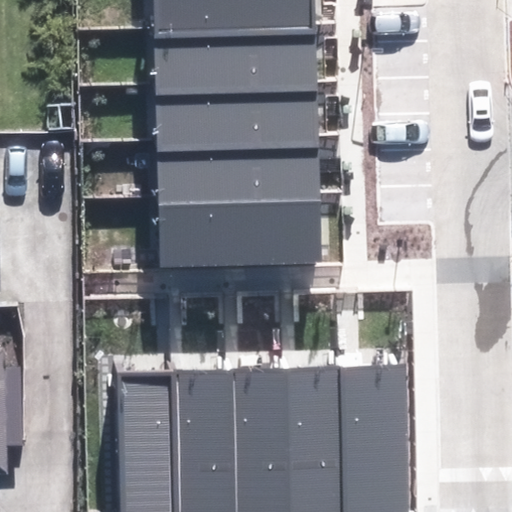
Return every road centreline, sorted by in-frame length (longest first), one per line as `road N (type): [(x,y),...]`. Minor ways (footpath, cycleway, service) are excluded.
road 1 (residential): [(477,511),(470,147)]
road 2 (residential): [(470,147),(467,0)]
